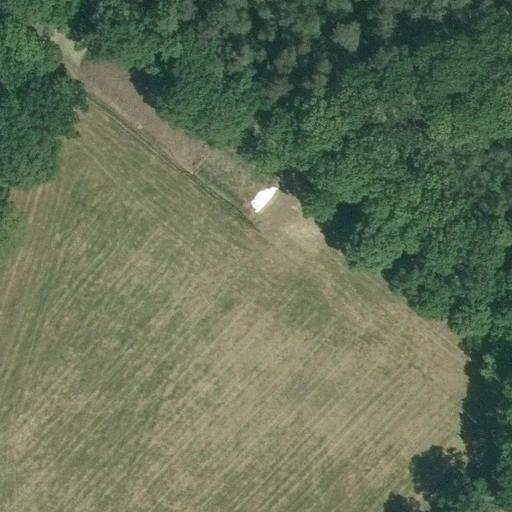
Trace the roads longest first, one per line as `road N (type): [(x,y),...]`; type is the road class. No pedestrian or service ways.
road 1 (unclassified): [(511,322),(117,0)]
road 2 (unclassified): [(0,142),(41,0)]
